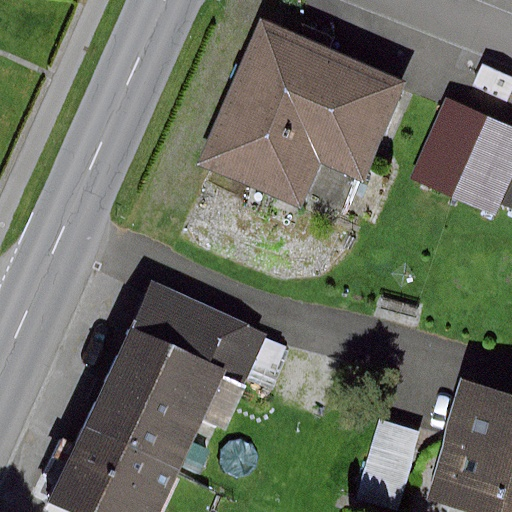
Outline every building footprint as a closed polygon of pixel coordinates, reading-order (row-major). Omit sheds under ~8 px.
[(427,82),(277,22),(215,175),(312,214),(332,163),(385,185),(427,82)] [(511,114),(454,91),(422,171),(511,207),(511,114)] [(154,511),(241,331),(153,290),(50,507),(60,511),(154,511)] [(490,511),(511,511),(511,393),(468,383),(439,499),(490,511)] [(432,430),(394,419),(370,499),(408,511),(432,430)]
